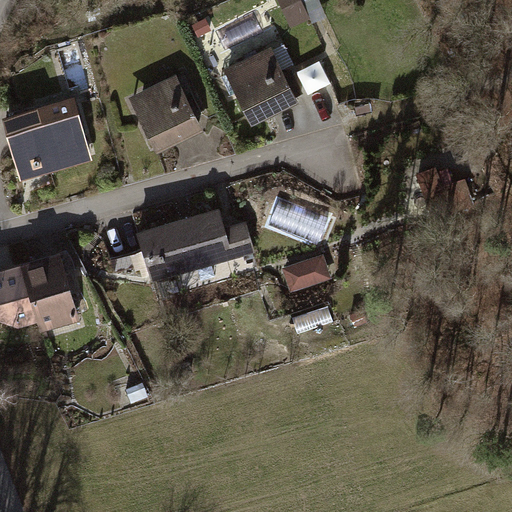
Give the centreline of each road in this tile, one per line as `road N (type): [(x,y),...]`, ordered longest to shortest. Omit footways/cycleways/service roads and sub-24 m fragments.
road 1 (residential): [(324,150),(282,153),(0,236)]
road 2 (track): [(511,85),(348,127),(324,150)]
